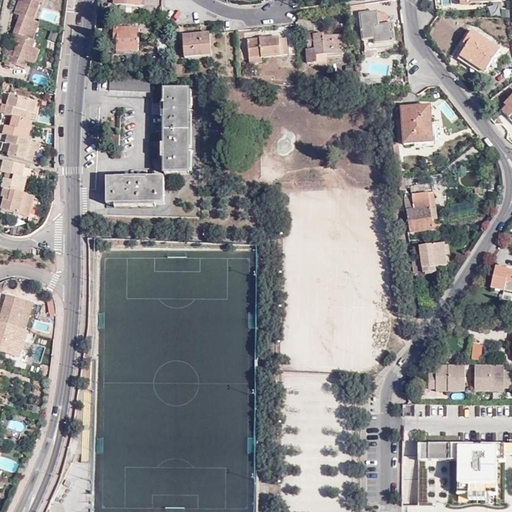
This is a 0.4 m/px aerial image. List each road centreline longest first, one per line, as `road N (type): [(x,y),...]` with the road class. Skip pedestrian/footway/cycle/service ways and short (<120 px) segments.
road 1 (residential): [(390,511),(391,389),(511,202)]
road 2 (secondary): [(75,236),(72,116),(85,0)]
road 3 (secondary): [(25,511),(57,428),(74,290)]
road 4 (residential): [(409,0),(412,32),(511,160)]
